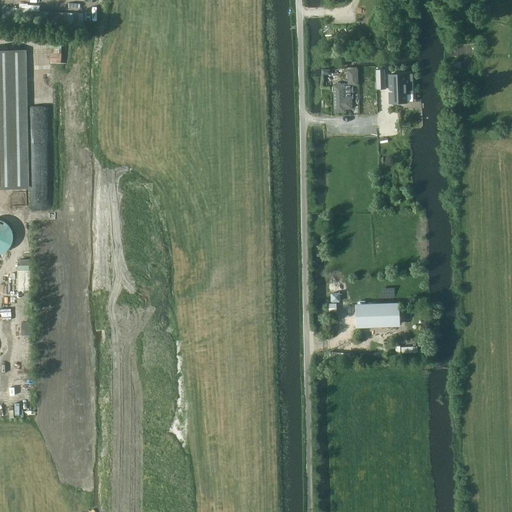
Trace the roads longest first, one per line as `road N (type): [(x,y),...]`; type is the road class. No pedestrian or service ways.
road 1 (track): [(131,511),(138,17),(120,3),(91,0)]
road 2 (unclassified): [(312,511),(298,0)]
